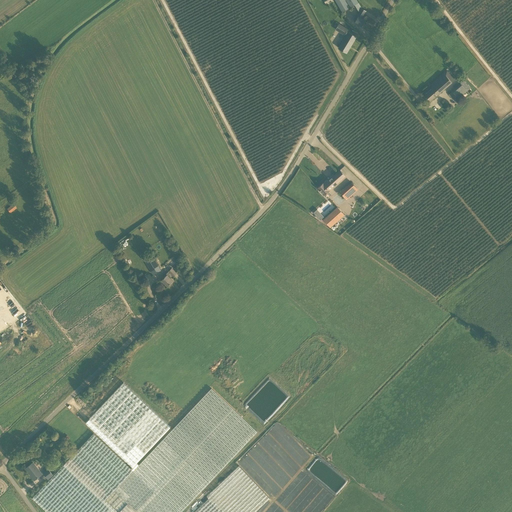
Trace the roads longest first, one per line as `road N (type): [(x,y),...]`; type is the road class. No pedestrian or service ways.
road 1 (unclassified): [(0,464),(282,190),(394,0)]
road 2 (track): [(121,0),(50,60),(33,129),(60,223),(0,272)]
road 3 (track): [(155,0),(263,209)]
